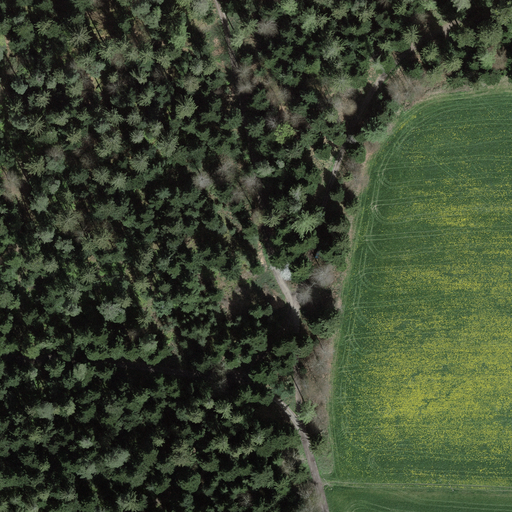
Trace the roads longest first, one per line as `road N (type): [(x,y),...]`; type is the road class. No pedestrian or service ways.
road 1 (track): [(316,479),(302,427),(295,310),(324,200),(369,94),(437,30)]
road 2 (track): [(216,0),(251,131),(271,258),(295,310),(239,380)]
road 3 (track): [(0,364),(97,363),(239,380),(271,395),(302,427)]
road 4 (track): [(316,479),(511,491)]
